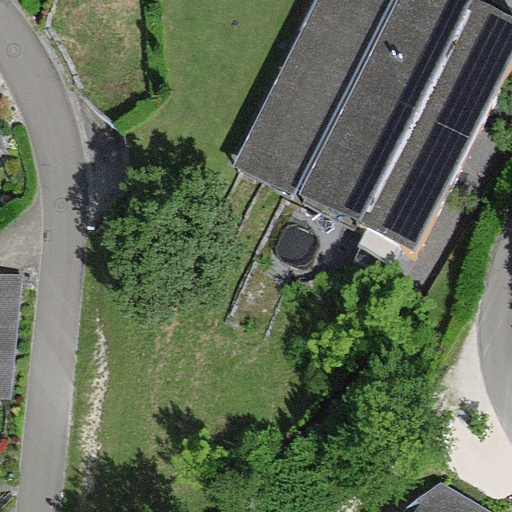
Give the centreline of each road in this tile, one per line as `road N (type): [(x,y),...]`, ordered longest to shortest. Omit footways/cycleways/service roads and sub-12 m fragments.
road 1 (residential): [(39,511),(69,246),(59,152),(36,88),(0,27)]
road 2 (residential): [(511,409),(499,377),(498,330),(511,268)]
